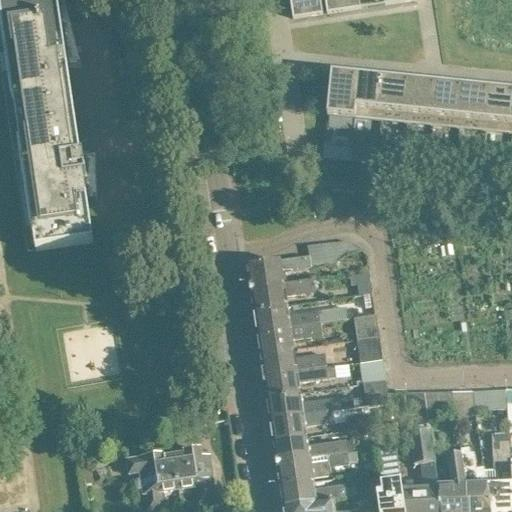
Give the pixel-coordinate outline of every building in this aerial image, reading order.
[(93,244),(88,209),(87,201),(97,199),(95,156),(80,158),(74,113),(67,70),(81,68),(63,0),(0,0),(0,68),(8,123),(27,253),(35,252),(36,252),(93,244)] [(289,0),(293,20),(323,15),(320,0),(289,0)] [(324,0),(327,14),(361,9),(359,0),(384,0),(385,3),(384,3),(385,6),(416,1),(415,0),(324,0)] [(327,117),(353,120),(358,77),(356,77),(357,75),(355,75),(355,77),(332,75),(332,74),(327,117)] [(381,80),(358,77),(353,120),(380,122),(384,80),(382,80),(383,78),(381,78),(381,80)] [(380,122),(406,125),(410,82),(409,82),(409,81),(408,81),(408,82),(384,80),(380,122)] [(434,85),(410,82),(406,125),(432,128),(436,85),(435,85),(435,83),(434,83),(434,85)] [(458,130),(463,88),(462,88),(462,86),(460,86),(460,87),(436,85),(432,128),(458,130)] [(487,90),(463,88),(458,130),(485,133),(489,90),(488,90),(488,88),(487,88),(487,90)] [(511,92),(489,90),(485,133),(511,136),(511,126),(511,92)] [(323,160),(350,163),(352,151),(324,148),(323,160)] [(374,151),(373,165),(381,166),(382,151),(374,151)] [(381,166),(389,167),(391,152),(382,151),(381,166)] [(421,170),(429,171),(431,156),(422,155),(421,170)] [(439,157),(431,156),(429,171),(438,172),(439,157)] [(482,176),(483,161),(475,161),(473,175),(482,176)] [(491,162),(483,161),(482,176),(490,177),(491,162)] [(348,255),(362,253),(349,243),(346,243),(348,255)] [(310,258),(247,267),(251,292),(283,287),(282,276),(306,273),(306,270),(311,269),(323,268),(335,266),(334,256),(332,245),(308,247),(310,258)] [(369,276),(356,278),(359,298),(372,296),(369,276)] [(283,287),(251,292),(254,311),(286,306),(285,299),(316,295),(314,282),(283,287)] [(286,306),(254,311),(254,314),(257,335),(321,326),(348,322),(347,309),(288,318),(287,310),(286,306)] [(363,319),(354,320),(357,342),(379,339),(376,317),(363,319)] [(321,326),(257,335),(259,346),(259,347),(260,355),(260,356),(294,351),(294,350),(293,343),(323,338),(321,326)] [(379,339),(357,342),(360,365),(361,365),(383,362),(379,339)] [(294,351),(260,356),(261,358),(264,378),(327,370),(325,356),(295,361),(294,353),(294,351)] [(383,362),(361,365),(364,386),(386,383),(383,362)] [(327,370),(264,378),(267,401),(300,396),(299,385),(336,380),(335,369),(327,370)] [(270,422),(369,408),(369,409),(389,406),(388,395),(386,383),(364,386),(365,399),(353,401),(352,398),(302,406),(300,396),(267,401),(270,422)] [(507,392),(472,394),(475,413),(506,411),(506,413),(508,413),(507,392)] [(452,394),(424,395),(426,409),(439,408),(454,407),(452,394)] [(476,419),(475,413),(472,394),(452,394),(454,407),(456,422),(476,419)] [(424,395),(404,395),(407,418),(418,417),(427,416),(426,409),(424,395)] [(208,401),(168,406),(171,431),(211,425),(208,401)] [(369,408),(270,422),(274,444),(307,439),(305,429),(371,419),(369,409),(369,408)] [(441,511),(438,488),(429,429),(410,432),(415,467),(421,466),(425,490),(402,491),(404,511),(441,511)] [(99,433),(78,436),(81,458),(102,455),(99,433)] [(498,486),(486,486),(489,511),(511,511),(511,484),(511,461),(510,448),(510,437),(492,438),(493,473),(497,473),(498,486)] [(308,449),(307,439),(274,444),(277,466),(347,455),(346,444),(308,449)] [(404,511),(402,491),(395,447),(377,450),(385,511),(404,511)] [(469,450),(460,450),(461,452),(461,457),(469,511),(489,511),(486,486),(484,473),(483,469),(476,470),(474,456),(470,456),(469,450)] [(185,455),(173,457),(178,491),(196,488),(198,505),(215,503),(212,486),(214,486),(210,459),(202,460),(200,451),(185,453),(185,455)] [(452,487),(438,488),(441,511),(469,511),(461,452),(447,453),(452,487)] [(348,455),(277,466),(280,487),(313,482),(313,481),(329,478),(330,478),(329,470),(349,467),(349,465),(358,463),(356,454),(353,454),(348,455)] [(127,462),(129,476),(140,474),(143,496),(145,496),(147,511),(153,511),(164,511),(161,494),(178,491),(173,457),(162,459),(162,457),(127,462)] [(313,482),(280,487),(283,509),(333,501),(356,498),(355,488),(345,489),(345,488),(315,492),(314,484),(313,482)] [(334,511),(333,501),(283,509),(283,511),(334,511)]
